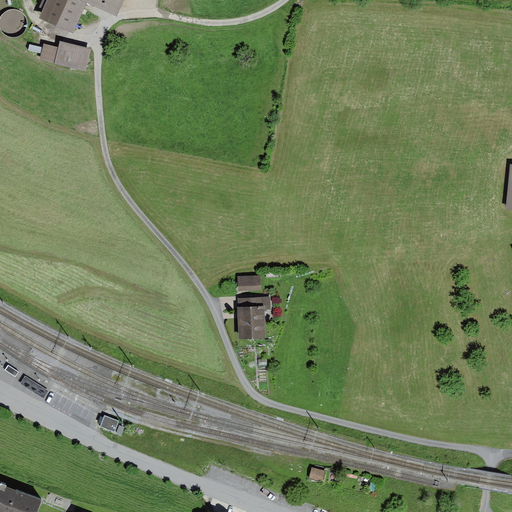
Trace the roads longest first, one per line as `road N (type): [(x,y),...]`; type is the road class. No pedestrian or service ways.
road 1 (residential): [(486,511),(495,453),(388,434),(250,392),(199,281),(109,168),(94,33)]
road 2 (residential): [(265,511),(99,443),(0,387)]
road 3 (unclassified): [(94,33),(110,19),(144,11),(237,21),(286,0)]
